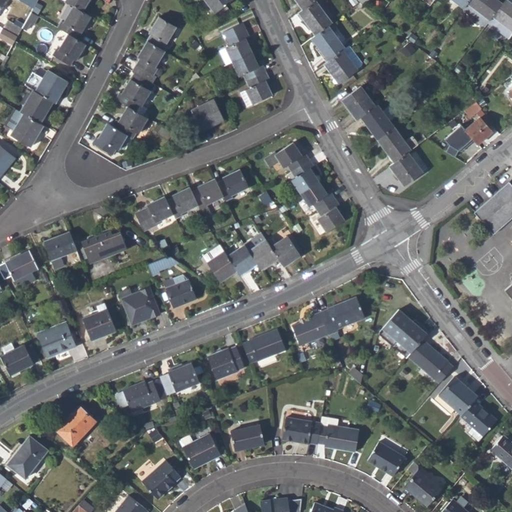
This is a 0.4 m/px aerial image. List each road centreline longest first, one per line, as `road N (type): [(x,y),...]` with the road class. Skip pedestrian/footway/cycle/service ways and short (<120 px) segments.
road 1 (residential): [(391,240),(304,288),(49,390),(0,418)]
road 2 (residential): [(50,208),(223,150),(313,105)]
road 3 (residential): [(132,0),(52,165),(50,208)]
road 4 (residential): [(186,511),(222,486),(277,472),(352,485),(389,511)]
road 5 (tertiary): [(391,240),(511,396)]
road 6 (tertiary): [(313,105),(391,240)]
road 7 (residential): [(511,145),(391,240)]
